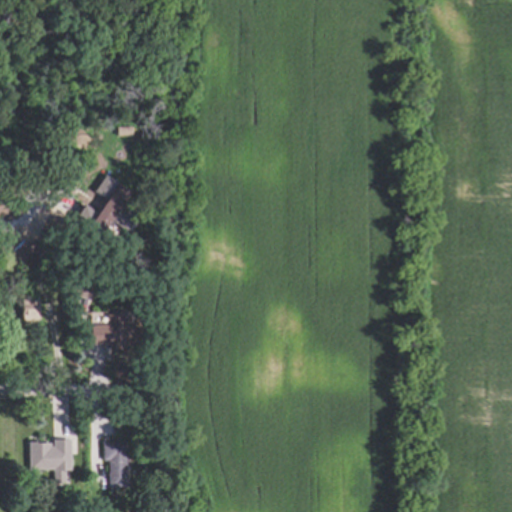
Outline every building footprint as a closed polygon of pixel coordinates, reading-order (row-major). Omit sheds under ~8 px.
[(114,134),(114,125),(127,125),(127,134),(114,134)] [(98,235),(71,217),(80,203),(93,212),(103,198),(91,190),(102,173),(128,190),(116,208),(135,220),(126,234),(107,221),(98,235)] [(69,297),(68,279),(91,278),(91,296),(69,297)] [(13,317),(12,297),(34,295),(35,316),(13,317)] [(105,349),(105,341),(88,341),(88,320),(104,320),(104,310),(123,310),(123,321),(136,321),(136,342),(123,342),(123,349),(105,349)] [(65,438),(66,466),(26,466),(26,448),(26,441),(46,442),(46,445),(51,445),(51,439),(65,438)] [(104,489),(103,462),(97,462),(97,438),(119,438),(121,489),(104,489)]
